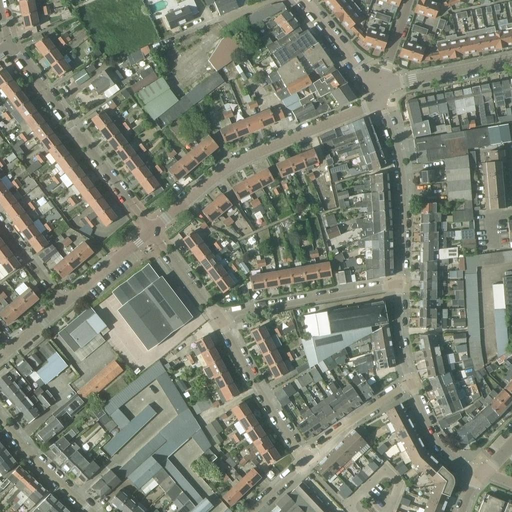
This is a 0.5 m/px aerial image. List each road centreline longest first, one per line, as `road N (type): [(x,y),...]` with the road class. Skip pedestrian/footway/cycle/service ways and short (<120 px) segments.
road 1 (residential): [(150,230),(255,155),(364,107),(378,85)]
road 2 (residential): [(150,230),(8,44)]
road 3 (residential): [(403,284),(402,177),(378,85)]
road 4 (residential): [(403,284),(217,317)]
road 5 (residential): [(217,317),(305,460)]
road 6 (residential): [(378,85),(511,59)]
road 7 (residential): [(305,460),(411,382)]
road 8 (residential): [(0,419),(89,511)]
road 9 (residential): [(479,478),(441,449),(411,382)]
